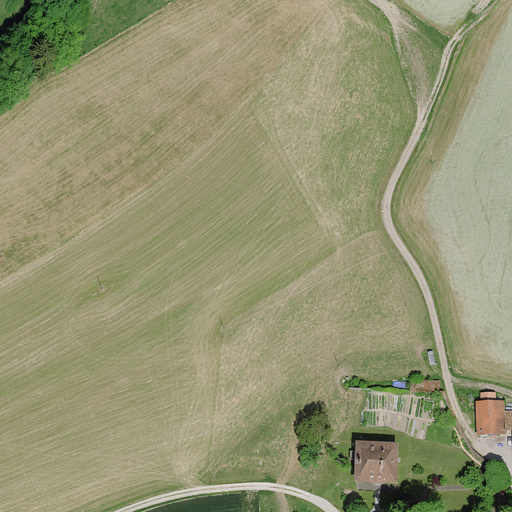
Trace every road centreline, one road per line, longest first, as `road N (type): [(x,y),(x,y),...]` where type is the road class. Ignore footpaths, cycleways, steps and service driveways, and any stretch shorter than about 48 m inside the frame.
road 1 (track): [(485,452),(450,393),(418,272),(387,218),(394,175),(477,0)]
road 2 (track): [(327,511),(304,495),(251,489),(135,511)]
